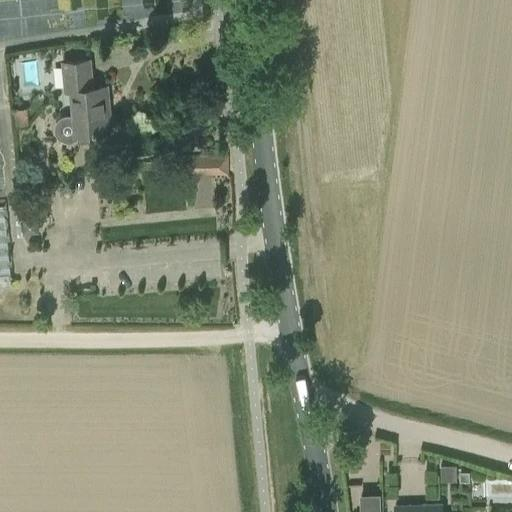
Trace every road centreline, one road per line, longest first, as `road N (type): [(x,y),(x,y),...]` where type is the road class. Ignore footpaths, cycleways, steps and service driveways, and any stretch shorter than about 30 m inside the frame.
road 1 (tertiary): [(325,511),(271,208),(247,0)]
road 2 (track): [(0,342),(248,339)]
road 3 (track): [(304,408),(511,463)]
